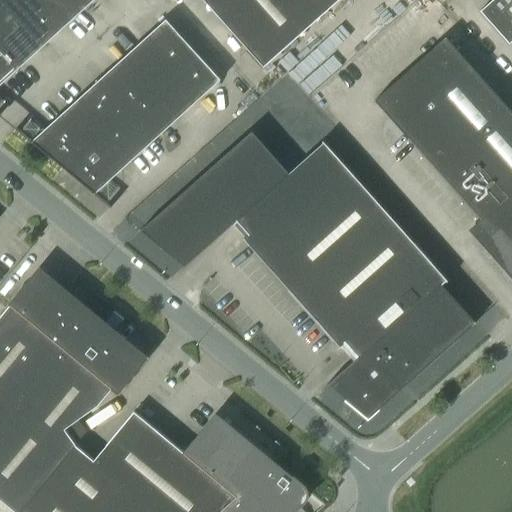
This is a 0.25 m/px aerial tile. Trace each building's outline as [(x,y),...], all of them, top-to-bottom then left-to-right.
[(0,0),(0,85),(93,0),(0,0)] [(201,0),(262,68),(338,0),(201,0)] [(511,0),(491,0),(479,11),(508,44),(511,40),(511,0)] [(37,136),(37,148),(94,195),(219,81),(164,20),(37,136)] [(373,102),(479,221),(467,231),(511,281),(511,114),(444,38),(373,102)] [(446,282),(322,142),(288,174),(250,132),(139,231),(184,268),(236,221),(247,235),(242,239),(345,350),(347,348),(356,358),(327,384),(369,419),(477,326),(441,285),(445,282),(445,283),(446,282)] [(8,305),(9,306),(0,316),(0,500),(14,511),(295,511),(297,510),(298,509),(301,508),(302,506),(304,504),(305,501),(306,499),(306,498),(306,496),(306,495),(306,494),(306,491),(305,489),(297,481),(292,477),(271,459),(216,412),(183,453),(133,412),(93,461),(75,445),(64,430),(97,407),(111,390),(117,395),(148,358),(38,268),(8,305)]
